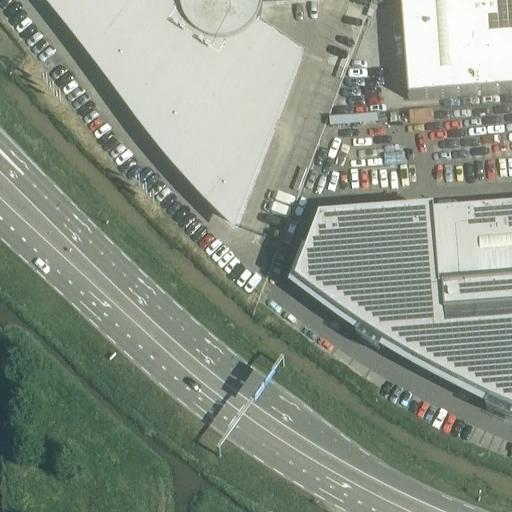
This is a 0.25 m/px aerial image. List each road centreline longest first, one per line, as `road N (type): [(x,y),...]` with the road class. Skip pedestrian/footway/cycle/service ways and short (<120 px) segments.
road 1 (secondary): [(463,511),(333,445),(230,369),(34,185)]
road 2 (secondary): [(7,224),(194,399),(378,511)]
